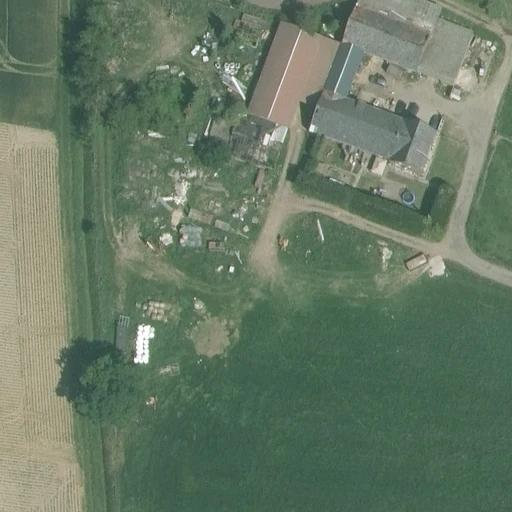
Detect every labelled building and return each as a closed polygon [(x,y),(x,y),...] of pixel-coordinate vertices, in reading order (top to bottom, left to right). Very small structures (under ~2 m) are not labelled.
[(431,38),(438,20),(442,9),(417,0),(359,0),(356,9),(431,38)] [(417,75),(431,38),(356,9),(342,47),(363,55),(417,75)] [(438,20),(431,38),(454,46),(467,51),(474,34),(438,20)] [(318,111),(342,47),(282,24),(248,115),(289,130),(299,104),(318,111)] [(441,84),(454,46),(431,38),(417,75),(441,84)] [(454,46),(441,84),(454,89),(467,51),(454,46)] [(391,119),(345,102),(363,55),(342,47),(318,111),(309,134),(376,158),(391,119)] [(241,112),(236,125),(227,158),(272,176),(289,130),(248,115),(241,112)] [(236,125),(216,119),(206,152),(227,158),(236,125)] [(437,135),(391,119),(376,158),(390,163),(389,165),(421,177),(437,135)]
